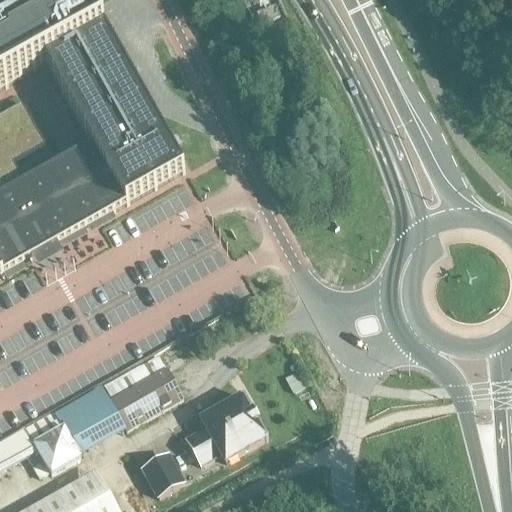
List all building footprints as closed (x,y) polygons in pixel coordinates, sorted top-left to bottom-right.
[(0,277),(26,262),(22,255),(47,241),(51,248),(65,240),(178,174),(81,7),(77,0),(17,0),(0,10),(0,277)] [(262,28),(280,20),(275,9),(257,17),(262,28)] [(105,388),(114,404),(167,374),(158,359),(105,388)] [(126,435),(183,403),(167,374),(114,404),(110,406),(125,433),(126,435)] [(64,430),(80,458),(125,433),(110,406),(100,389),(55,415),(64,430)] [(212,454),(217,463),(258,438),(234,397),(193,421),(198,430),(177,442),(191,466),(212,454)] [(33,448),(64,430),(55,415),(21,432),(22,433),(0,445),(0,470),(35,452),(33,448)] [(50,479),(83,462),(80,458),(64,430),(33,448),(35,452),(50,479)] [(143,475),(159,502),(183,489),(168,461),(143,475)] [(115,511),(96,477),(32,511),(115,511)]
